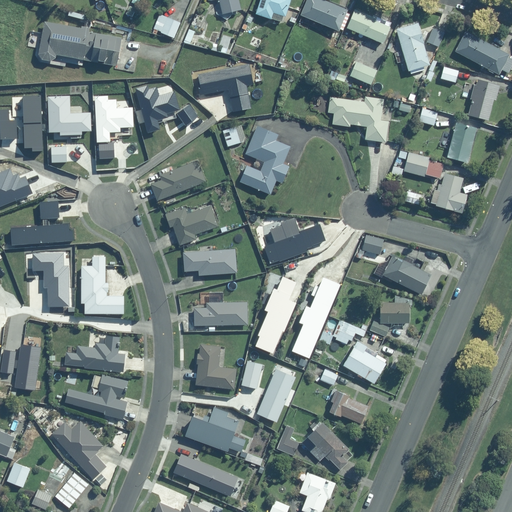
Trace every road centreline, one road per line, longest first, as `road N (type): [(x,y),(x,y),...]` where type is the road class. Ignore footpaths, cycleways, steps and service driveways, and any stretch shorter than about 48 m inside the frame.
road 1 (residential): [(125,511),(155,437),(165,334),(140,251),(111,206)]
road 2 (residential): [(372,511),(481,253)]
road 3 (residential): [(354,213),(481,253)]
